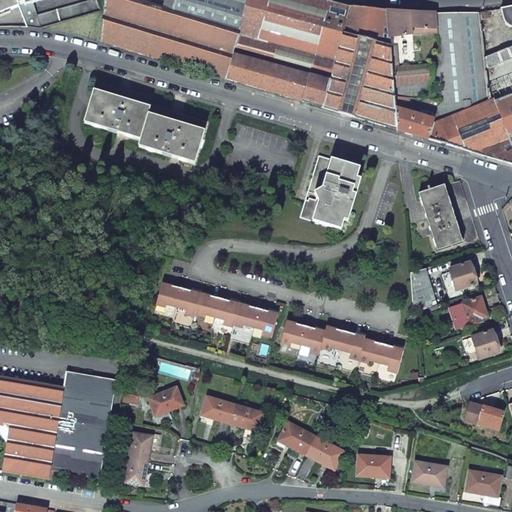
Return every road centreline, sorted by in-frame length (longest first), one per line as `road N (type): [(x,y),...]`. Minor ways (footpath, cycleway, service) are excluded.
road 1 (residential): [(396,324),(198,272),(203,255),(220,243),(309,253),(341,246),(369,214),(394,143)]
road 2 (residential): [(466,511),(263,490),(159,509),(0,484)]
road 3 (track): [(0,298),(316,385),(402,417)]
road 4 (residential): [(394,143),(42,41),(0,43)]
road 5 (unknown): [(56,69),(80,150),(187,186),(211,174),(231,97)]
